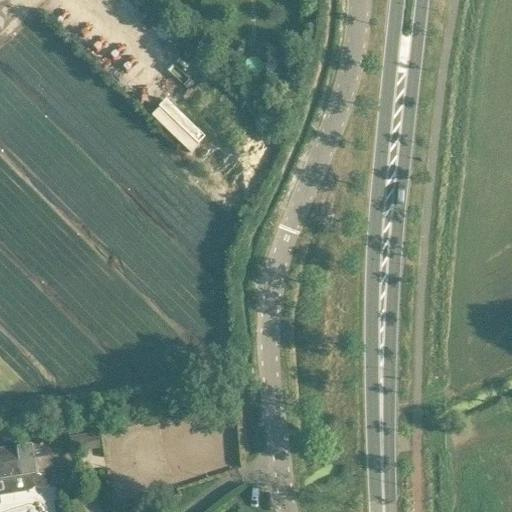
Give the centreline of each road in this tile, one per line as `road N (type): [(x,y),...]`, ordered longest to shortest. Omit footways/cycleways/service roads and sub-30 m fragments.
road 1 (unclassified): [(286,511),(267,324),(271,282),(353,54),(356,0)]
road 2 (tertiary): [(382,511),(383,300),(408,0)]
